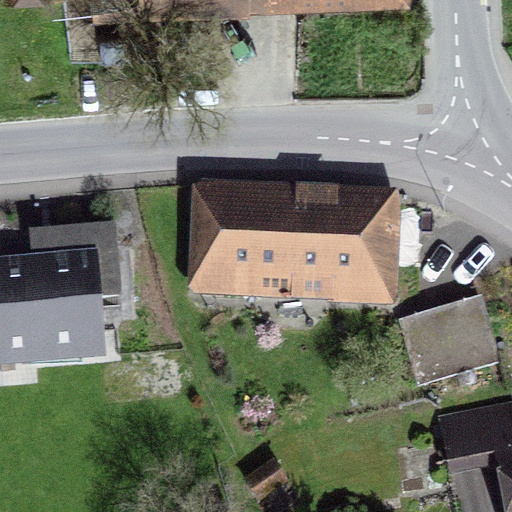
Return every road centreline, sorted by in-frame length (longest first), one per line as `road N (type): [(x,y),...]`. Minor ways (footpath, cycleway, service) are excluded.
road 1 (tertiary): [(448,154),(275,136),(0,155)]
road 2 (tertiary): [(448,154),(462,74),(458,0)]
